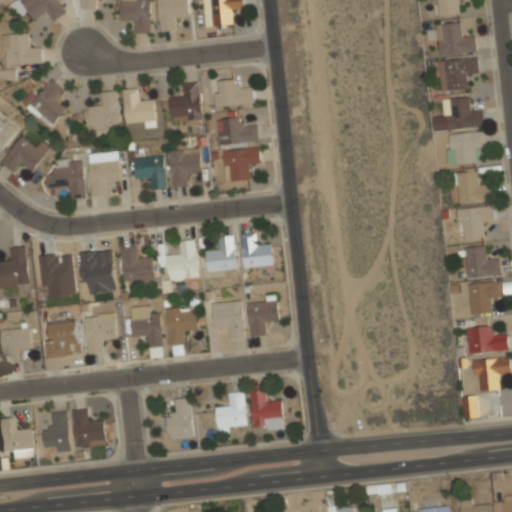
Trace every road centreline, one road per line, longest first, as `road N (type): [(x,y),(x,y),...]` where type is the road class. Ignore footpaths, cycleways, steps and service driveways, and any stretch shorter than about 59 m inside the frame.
road 1 (tertiary): [(0,511),(511,455)]
road 2 (tertiary): [(511,429),(0,484)]
road 3 (tertiary): [(267,0),(323,476)]
road 4 (residential): [(308,358),(0,389)]
road 5 (residential): [(288,197),(52,215),(0,186)]
road 6 (residential): [(273,37),(83,62)]
